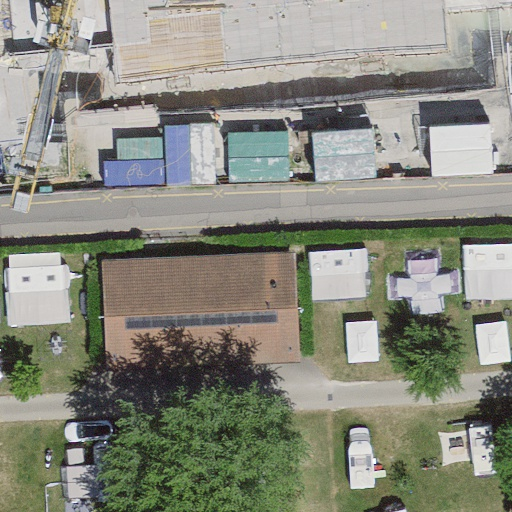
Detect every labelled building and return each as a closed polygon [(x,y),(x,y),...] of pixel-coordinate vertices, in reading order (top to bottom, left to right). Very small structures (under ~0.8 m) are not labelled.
[(121,156),(120,97),(50,99),(51,158),(121,156)] [(511,237),(465,238),(466,291),(511,290),(511,237)] [(313,246),(314,292),(365,290),(364,244),(313,246)] [(66,261),(6,262),(7,319),(67,318),(66,261)] [(306,371),(304,262),(115,266),(118,375),(306,371)]
